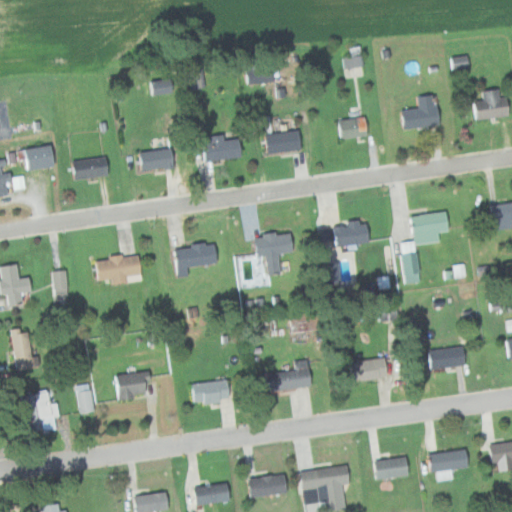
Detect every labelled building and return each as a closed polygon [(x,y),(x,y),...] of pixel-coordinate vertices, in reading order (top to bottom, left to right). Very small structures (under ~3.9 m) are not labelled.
[(341,69),(360,66),(358,54),(340,57),(341,69)] [(197,65),(178,68),(181,90),(200,87),(197,65)] [(166,77),(144,80),(147,96),(169,92),(166,77)] [(468,100),(469,118),(506,116),(505,97),(494,98),(493,89),(479,90),(479,100),(468,100)] [(397,129),(434,126),(432,102),(426,103),(425,95),(413,96),(414,108),(395,110),(397,129)] [(333,119),(334,138),(360,136),(359,118),(333,119)] [(261,153),(297,150),(295,130),(259,134),(261,153)] [(196,138),(198,161),(234,157),(232,138),(220,139),(220,136),(196,138)] [(49,144),(18,149),(21,170),(47,166),(45,152),(50,151),(49,144)] [(134,169),(167,168),(166,149),(133,151),(134,169)] [(67,159),(68,178),(102,176),(101,158),(67,159)] [(489,229),(509,227),(508,221),(511,220),(511,201),(487,204),(489,229)] [(443,231),(440,211),(405,215),(408,240),(395,242),(400,283),(416,282),(412,244),(435,241),(433,232),(443,231)] [(340,221),(341,226),(315,229),(317,241),(330,240),(330,246),(362,243),(360,219),(340,221)] [(274,253),(287,251),(285,231),(258,234),(259,237),(249,238),(251,256),(261,255),(263,274),(276,273),(274,253)] [(211,263),(208,242),(168,248),(172,277),(184,275),(182,267),(211,263)] [(134,255),(90,258),(92,280),(106,279),(107,284),(122,282),(122,276),(136,275),(134,255)] [(0,265),(0,294),(2,294),(4,305),(21,302),(20,294),(26,292),(23,276),(18,277),(15,263),(0,265)] [(447,278),(463,276),(462,265),(446,267),(447,278)] [(49,270),(50,296),(64,296),(63,270),(49,270)] [(12,369),(31,367),(24,327),(6,329),(12,369)] [(511,338),(500,340),(503,359),(511,357),(511,338)] [(423,349),(424,368),(459,366),(458,348),(423,349)] [(347,382),(376,377),(373,358),(344,362),(347,382)] [(257,390),(304,388),(303,370),(256,372),(257,390)] [(111,400),(129,399),(129,393),(143,393),(142,372),(110,374),(111,400)] [(190,406),(223,398),(218,378),(185,385),(190,406)] [(92,411),(87,382),(72,385),(76,413),(92,411)] [(51,428),(50,417),(56,416),(55,403),(47,404),(46,392),(14,395),(17,422),(23,421),(24,431),(51,428)] [(486,464),(494,463),(495,471),(510,469),(509,460),(511,459),(511,440),(484,444),(486,464)] [(463,468),(461,449),(421,453),(423,472),(463,468)] [(406,475),(404,456),(368,461),(370,480),(406,475)] [(295,471),(298,504),(322,501),(323,510),(341,508),(338,485),(344,484),(342,465),(295,471)] [(244,495),(280,494),(279,475),(243,477),(244,495)] [(188,486),(189,504),(226,502),(226,484),(188,486)] [(128,495),(129,511),(138,511),(166,509),(164,492),(128,495)] [(56,510),(55,503),(34,506),(35,511),(62,511),(62,509),(56,510)]
